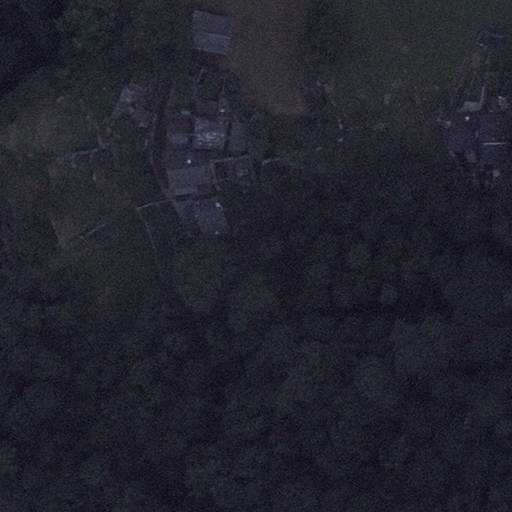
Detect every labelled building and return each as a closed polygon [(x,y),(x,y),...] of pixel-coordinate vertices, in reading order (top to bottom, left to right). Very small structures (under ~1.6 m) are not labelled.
[(233,19),(194,11),(187,46),(226,54),(233,19)] [(238,91),(201,83),(196,112),(233,119),(238,91)] [(511,112),(453,111),(452,147),(511,148),(511,112)] [(193,117),(169,117),(168,145),(193,146),(193,121),(193,117)] [(220,121),(193,121),(193,146),(219,146),(220,121)] [(210,148),(167,149),(169,184),(212,182),(210,148)] [(226,232),(219,196),(191,202),(198,238),(226,232)]
